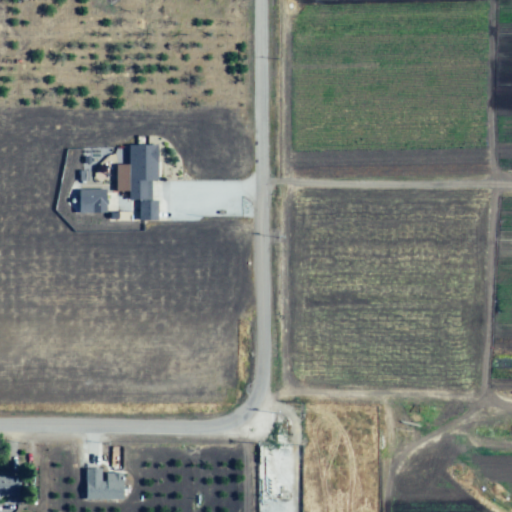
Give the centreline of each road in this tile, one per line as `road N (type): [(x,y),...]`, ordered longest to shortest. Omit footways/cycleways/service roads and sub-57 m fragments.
road 1 (residential): [(247,417),(257,381),(256,0)]
road 2 (residential): [(0,429),(216,430),(247,417)]
